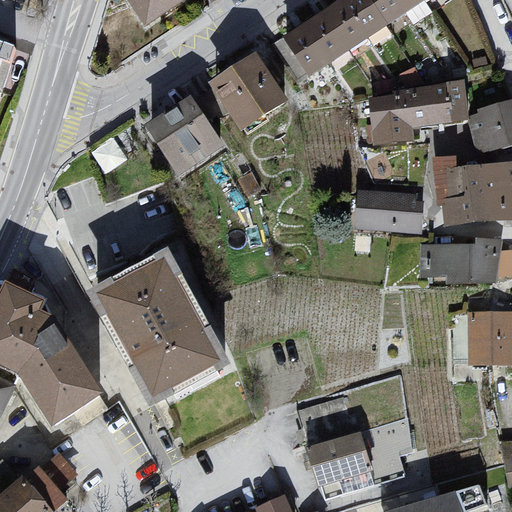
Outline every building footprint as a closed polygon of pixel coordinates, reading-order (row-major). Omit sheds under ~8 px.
[(132,0),(147,24),(185,0),(132,0)] [(352,0),(284,45),(311,79),(316,81),(431,0),(352,0)] [(260,62),(212,93),(245,139),(291,109),(260,62)] [(466,86),(371,103),(379,151),(418,147),(416,133),(468,126),(466,86)] [(198,103),(150,133),(181,184),(228,155),(198,103)] [(511,105),(470,119),(479,156),(511,148),(511,105)] [(511,166),(471,171),(477,227),(511,224),(511,166)] [(420,198),(359,197),(357,236),(423,239),(420,198)] [(475,250),(419,250),(422,280),(446,280),(447,290),(493,288),(499,283),(501,244),(477,243),(475,250)] [(177,260),(95,303),(155,419),(239,374),(177,260)] [(7,291),(0,308),(0,371),(26,384),(62,434),(112,405),(58,313),(7,291)] [(511,318),(469,319),(471,375),(511,373),(511,318)] [(0,433),(18,401),(0,389),(0,433)] [(362,438),(307,453),(321,492),(373,475),(362,438)] [(0,506),(0,511),(72,511),(65,500),(77,483),(60,460),(0,506)] [(479,490),(405,511),(478,511),(487,509),(479,490)] [(287,511),(284,503),(258,511),(287,511)]
